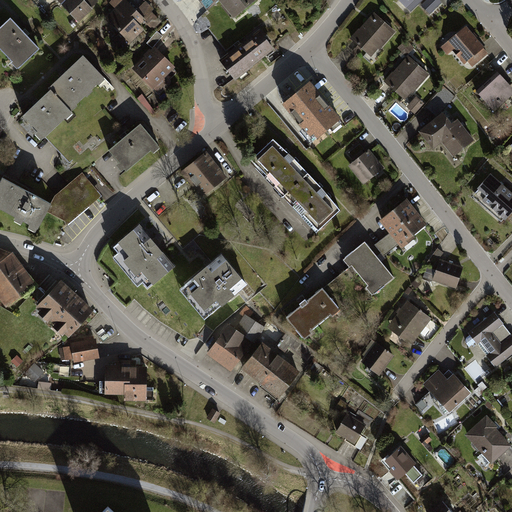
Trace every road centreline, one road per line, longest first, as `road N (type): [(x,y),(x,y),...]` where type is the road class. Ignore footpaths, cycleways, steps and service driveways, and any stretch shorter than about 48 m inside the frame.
road 1 (tertiary): [(73,270),(134,333),(301,445),(319,478)]
road 2 (residential): [(308,49),(494,276)]
road 3 (track): [(215,511),(145,485),(0,464)]
road 4 (residential): [(221,121),(119,209),(73,270)]
road 5 (residential): [(494,276),(402,388)]
road 6 (residential): [(163,0),(189,30),(201,91),(221,121)]
